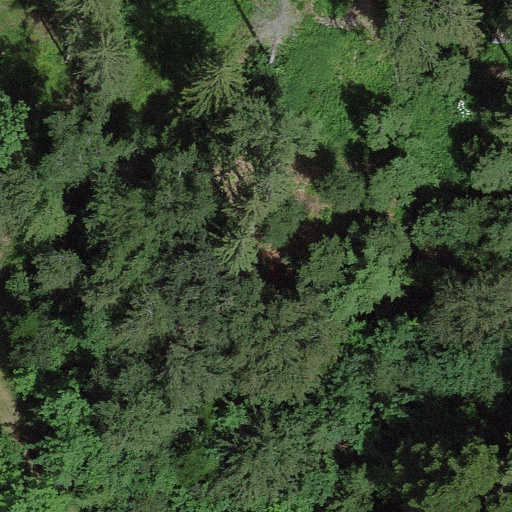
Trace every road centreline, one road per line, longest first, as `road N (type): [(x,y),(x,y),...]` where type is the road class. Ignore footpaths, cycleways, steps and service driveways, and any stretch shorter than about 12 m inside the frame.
road 1 (track): [(85,511),(75,455),(0,305)]
road 2 (track): [(0,258),(10,118),(0,85)]
